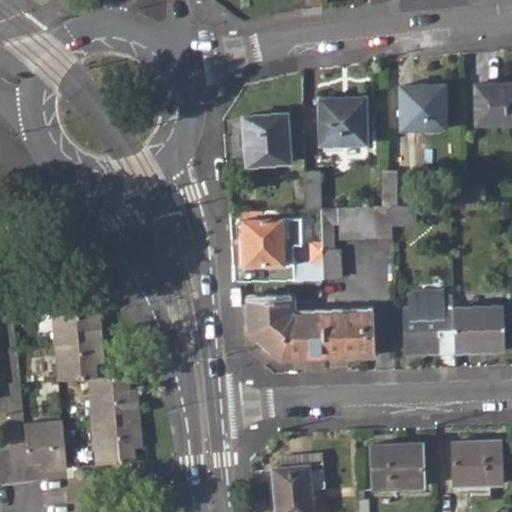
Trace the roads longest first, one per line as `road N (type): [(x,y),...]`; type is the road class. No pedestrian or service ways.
road 1 (residential): [(184,66),(310,36),(511,15)]
road 2 (residential): [(214,403),(511,393)]
road 3 (tertiary): [(78,174),(165,325),(191,404)]
road 4 (tertiary): [(214,403),(203,248),(190,193)]
road 5 (tertiary): [(147,29),(89,22),(39,61)]
